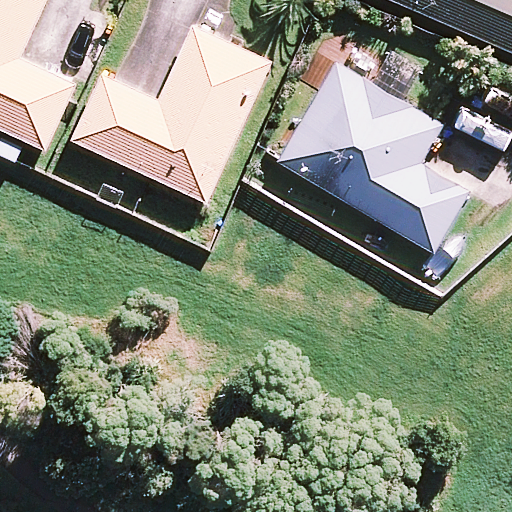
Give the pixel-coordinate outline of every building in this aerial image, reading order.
[(46,0),(0,0),(0,125),(47,147),(77,83),(20,56),(46,0)] [(511,0),(393,0),(511,51),(511,0)] [(272,59),(195,24),(160,101),(104,75),(74,138),(207,199),(272,59)] [(444,124),(338,61),(280,158),(435,250),(471,190),(422,161),(444,124)] [(511,94),(498,85),(485,106),(511,121),(511,94)] [(511,134),(465,107),(454,126),(501,153),(511,134)]
